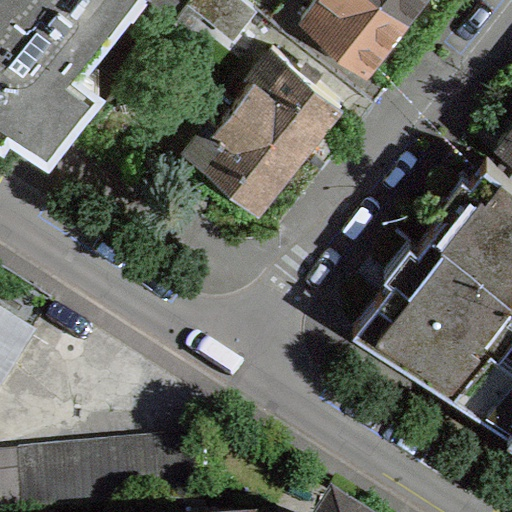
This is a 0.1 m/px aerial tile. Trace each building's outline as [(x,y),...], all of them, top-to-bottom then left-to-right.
[(0,0),(0,96),(48,127),(98,63),(75,45),(106,5),(153,42),(185,0),(0,0)] [(249,0),(192,0),(231,31),(253,3),(249,0)] [(375,50),(406,12),(390,0),(332,0),(313,24),(364,65),(375,50)] [(390,0),(406,12),(414,0),(390,0)] [(252,74),(233,98),(298,149),(308,136),(339,96),(288,56),(265,85),(252,74)] [(298,149),(233,98),(216,120),(210,115),(185,146),(224,176),(256,202),(298,149)] [(511,118),(497,138),(511,149),(511,118)] [(444,205),(431,222),(511,285),(511,175),(485,154),(470,173),(462,166),(448,183),(436,199),(444,205)] [(454,387),(509,423),(511,418),(511,355),(492,340),(494,338),(489,334),(511,305),(511,285),(431,222),(417,240),(409,234),(397,249),(383,266),(391,272),(352,322),(454,387)] [(204,503),(199,438),(20,454),(20,457),(0,458),(0,381),(32,331),(0,310),(0,511),(19,511),(42,510),(169,500),(204,503)]
